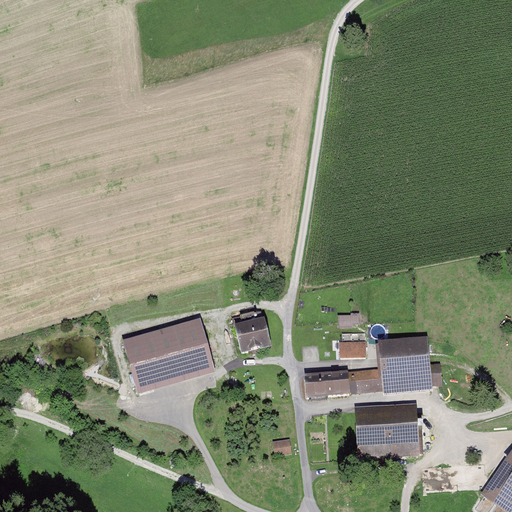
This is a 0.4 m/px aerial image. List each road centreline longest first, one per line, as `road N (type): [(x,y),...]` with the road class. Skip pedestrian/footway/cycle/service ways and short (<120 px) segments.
road 1 (track): [(311,511),(287,335),(334,35),(360,0)]
road 2 (track): [(262,511),(0,410)]
